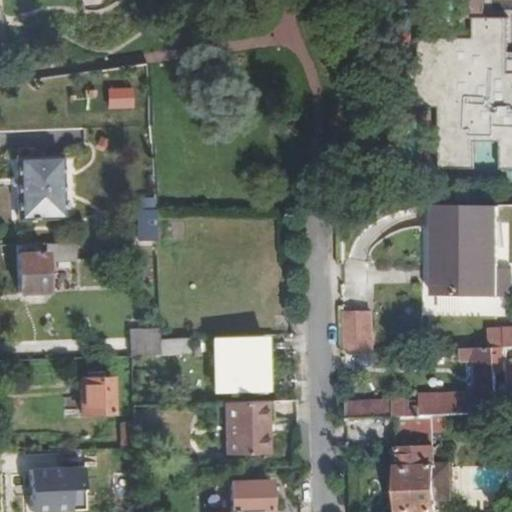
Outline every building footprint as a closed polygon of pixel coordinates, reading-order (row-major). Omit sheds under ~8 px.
[(511,50),(509,50),(509,14),(472,13),(472,32),(416,31),(415,67),(402,67),(401,102),(437,103),(436,164),(470,165),(470,138),(496,139),(495,165),(511,165),(511,50)] [(148,62),(129,65),(131,81),(148,79),(148,62)] [(132,117),(127,74),(85,79),(90,121),(132,117)] [(17,221),(64,219),(63,155),(16,157),(17,221)] [(139,210),(140,243),(156,243),(155,210),(139,210)] [(502,271),(500,211),(470,210),(470,229),(466,228),(467,269),(460,269),(460,294),(503,294),(502,271)] [(511,211),(500,211),(502,271),(511,270),(511,211)] [(72,259),(73,244),(44,244),(44,253),(16,254),(17,292),(45,291),(45,259),(72,259)] [(260,336),(272,336),(270,276),(235,277),(237,338),(260,336)] [(343,351),(375,351),(374,311),(343,311),(343,351)] [(128,358),(130,358),(159,358),(158,343),(158,334),(128,334),(128,358)] [(258,370),(261,370),(260,336),(237,338),(214,339),(216,389),(254,388),(258,388),(258,370)] [(160,339),(160,354),(188,354),(187,338),(160,339)] [(505,414),(509,414),(508,393),(506,349),(463,350),(463,362),(479,362),(479,394),(426,395),(426,415),(435,415),(505,414)] [(258,388),(254,388),(254,392),(267,392),(267,370),(261,370),(258,370),(258,388)] [(80,414),(109,415),(109,381),(79,381),(80,414)] [(265,400),(222,401),(224,443),(225,453),(266,452),(265,400)] [(347,403),(347,417),(399,416),(410,415),(410,402),(347,403)] [(436,511),(435,415),(426,415),(410,415),(399,416),(401,511),(436,511)] [(21,511),(53,511),(52,465),(20,465),(21,511)] [(228,483),(229,511),(239,511),(238,511),(265,511),(266,511),(268,511),(267,482),(228,483)]
